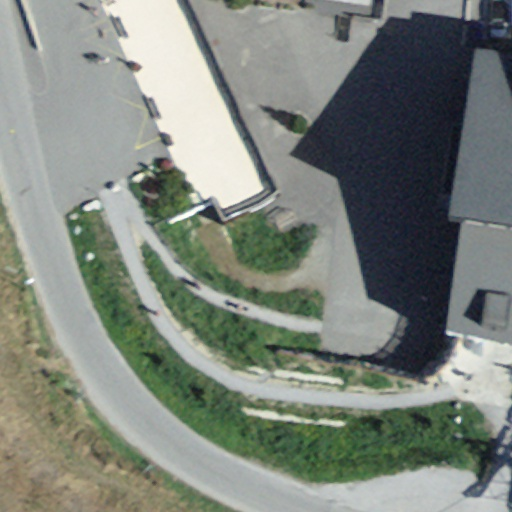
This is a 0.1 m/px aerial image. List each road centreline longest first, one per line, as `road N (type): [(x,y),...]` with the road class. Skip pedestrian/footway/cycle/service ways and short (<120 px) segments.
road 1 (tertiary): [(285,511),(182,466),(84,375),(24,163)]
road 2 (tertiary): [(24,163),(97,132),(77,27),(62,0)]
